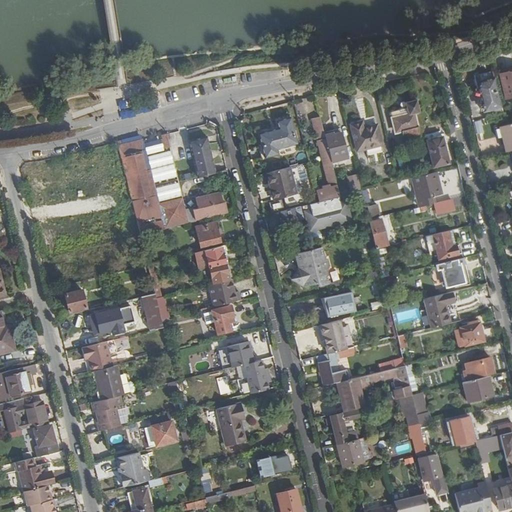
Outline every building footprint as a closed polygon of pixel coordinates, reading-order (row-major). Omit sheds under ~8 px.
[(103,0),(115,66),(116,74),(117,80),(118,87),(123,86),(129,85),(126,66),(114,0),(103,0)] [(484,111),(502,107),(493,70),(474,75),(484,111)] [(511,95),(511,71),(500,74),(506,97),(511,95)] [(419,112),(416,100),(405,103),(408,114),(391,118),(395,133),(402,132),(403,139),(419,136),(414,113),(419,112)] [(502,107),(492,109),(494,115),(503,113),(502,107)] [(424,134),(419,112),(414,113),(419,136),(424,134)] [(316,190),(318,201),(340,196),(331,162),(325,135),(320,116),(312,119),(328,184),(322,186),(323,188),(316,190)] [(280,129),(261,133),(266,158),(280,154),(278,150),(298,145),(291,118),(278,121),(280,129)] [(362,122),(350,125),(357,151),(382,145),(377,126),(364,129),(362,122)] [(511,123),(499,126),(506,152),(509,151),(511,150),(511,123)] [(334,133),(325,135),(331,162),(347,158),(340,128),(333,130),(334,133)] [(441,131),(424,135),(426,141),(443,137),(441,131)] [(190,141),(198,179),(209,177),(216,176),(208,137),(190,141)] [(443,137),(426,141),(432,168),(449,163),(443,137)] [(190,223),(185,199),(178,200),(164,204),(160,204),(152,170),(148,171),(145,160),(146,147),(122,152),(143,235),(190,223)] [(290,167),(271,172),(274,186),(271,186),(274,200),(297,194),(290,167)] [(458,168),(447,169),(448,179),(459,178),(458,168)] [(419,207),(433,203),(431,198),(442,195),(436,172),(412,178),(419,207)] [(350,180),(353,193),(362,191),(359,177),(350,180)] [(220,192),(197,199),(198,209),(192,209),(195,222),(228,212),(225,201),(223,202),(220,192)] [(164,204),(178,200),(173,194),(170,194),(167,195),(165,197),(164,204)] [(318,201),(286,209),(284,210),(282,210),(284,220),(308,214),(311,228),(322,225),(322,222),(329,220),(330,223),(348,219),(342,195),(340,196),(318,201)] [(454,209),(451,199),(435,203),(437,214),(454,209)] [(269,203),(272,213),(282,210),(284,210),(282,200),(269,203)] [(370,219),(381,216),(377,204),(367,207),(370,219)] [(369,222),(373,234),(376,248),(387,245),(381,219),(369,222)] [(215,222),(197,226),(201,246),(220,241),(215,222)] [(451,242),(448,230),(433,234),(425,236),(429,251),(437,249),(440,263),(460,258),(459,254),(457,245),(452,246),(451,242)] [(373,234),(366,235),(370,250),(376,248),(373,234)] [(224,245),(204,250),(208,266),(228,262),(224,245)] [(322,247),(296,253),(298,264),(302,266),(303,271),(300,271),(295,280),(304,285),(304,286),(319,283),(319,286),(330,283),(328,272),(331,267),(329,258),(325,259),(322,247)] [(458,263),(458,259),(436,264),(438,270),(442,269),(446,287),(465,282),(460,263),(458,263)] [(228,262),(208,266),(213,283),(232,279),(228,262)] [(292,278),(295,280),(300,271),(303,271),(302,266),(298,264),(299,267),(292,278)] [(383,277),(375,280),(378,291),(386,289),(383,277)] [(213,283),(209,285),(215,306),(241,300),(239,291),(236,292),(233,279),(232,279),(213,283)] [(66,293),(71,311),(89,307),(84,289),(66,293)] [(325,298),(329,317),(357,310),(352,291),(325,298)] [(452,291),(424,298),(431,327),(460,320),(452,291)] [(164,322),(158,297),(157,293),(143,296),(151,325),(164,322)] [(380,300),(371,302),(372,309),(381,307),(380,300)] [(212,312),(215,324),(217,334),(232,330),(231,323),(235,322),(231,305),(211,310),(212,312)] [(130,307),(115,310),(119,329),(112,330),(113,334),(124,331),(122,322),(133,319),(130,307)] [(97,315),(101,333),(112,330),(119,329),(115,310),(97,315)] [(0,342),(13,340),(11,333),(6,334),(2,312),(0,312),(0,342)] [(13,340),(16,339),(13,329),(9,330),(5,312),(2,312),(6,334),(11,333),(13,340)] [(208,326),(215,324),(212,312),(205,314),(208,326)] [(339,319),(320,324),(327,353),(347,349),(339,319)] [(472,321),(473,324),(453,329),(458,346),(484,340),(478,319),(472,321)] [(167,347),(162,326),(152,329),(138,333),(143,353),(167,347)] [(403,334),(398,336),(401,348),(406,346),(403,334)] [(0,356),(20,352),(16,339),(13,340),(16,349),(0,352),(0,356)] [(106,339),(82,346),(88,369),(112,362),(106,339)] [(0,352),(16,349),(13,340),(0,342),(0,352)] [(220,349),(224,368),(244,363),(254,361),(249,340),(226,346),(227,348),(220,349)] [(327,353),(316,356),(323,385),(338,381),(347,379),(345,369),(338,371),(336,364),(341,363),(341,358),(357,355),(355,346),(347,349),(327,353)] [(488,375),(495,374),(490,357),(465,363),(467,370),(463,371),(466,381),(488,375)] [(254,361),(244,363),(251,393),(270,388),(267,380),(264,367),(262,359),(254,361)] [(125,393),(118,364),(95,369),(103,399),(122,394),(125,393)] [(400,397),(412,394),(405,365),(393,367),(395,374),(396,377),(397,381),(395,383),(397,389),(393,390),(395,398),(400,397)] [(31,393),(25,367),(0,373),(0,394),(1,400),(31,393)] [(393,367),(354,377),(357,387),(371,384),(370,380),(395,374),(393,367)] [(493,395),(488,375),(466,381),(462,382),(467,401),(493,395)] [(347,379),(338,381),(345,411),(358,408),(362,407),(357,387),(354,377),(347,379)] [(427,411),(422,392),(412,394),(417,414),(427,411)] [(101,430),(122,424),(118,407),(125,405),(122,394),(103,399),(93,401),(95,411),(98,410),(100,422),(99,422),(101,430)] [(409,426),(419,423),(417,414),(412,394),(400,397),(404,417),(406,416),(409,426)] [(186,395),(181,396),(184,410),(189,408),(186,395)] [(28,428),(49,423),(43,400),(34,402),(32,396),(0,405),(0,410),(4,410),(10,433),(21,430),(28,428)] [(241,403),(216,409),(225,446),(246,441),(241,420),(245,419),(241,403)] [(189,408),(184,410),(184,411),(191,439),(196,438),(189,408)] [(338,444),(348,441),(343,421),(360,417),(358,408),(345,411),(330,415),(331,420),(337,444),(338,444)] [(417,414),(419,423),(432,420),(429,411),(427,411),(417,414)] [(454,438),(463,436),(463,433),(473,431),(469,416),(450,421),(454,438)] [(160,444),(164,421),(152,424),(157,445),(160,444)] [(172,421),(164,421),(160,444),(177,440),(172,421)] [(511,431),(511,422),(497,426),(499,434),(500,434),(511,431)] [(413,437),(417,454),(426,452),(422,435),(419,423),(409,426),(408,426),(411,437),(413,437)] [(157,445),(152,424),(146,426),(152,446),(157,445)] [(39,457),(58,452),(52,426),(35,431),(39,446),(36,447),(39,457)] [(509,469),(511,467),(511,431),(500,434),(503,447),(506,460),(509,469)] [(422,435),(426,452),(431,451),(427,434),(422,435)] [(503,447),(500,434),(499,434),(475,440),(478,451),(478,453),(488,451),(503,447)] [(363,461),(357,439),(348,441),(338,444),(343,466),(363,461)] [(475,440),(456,445),(459,455),(478,451),(475,440)] [(144,468),(141,451),(121,456),(123,467),(125,473),(122,474),(124,485),(147,480),(151,479),(150,471),(144,468)] [(478,453),(481,464),(490,461),(488,451),(478,453)] [(442,475),(436,453),(418,457),(424,481),(430,480),(431,484),(434,484),(437,495),(448,492),(444,475),(442,475)] [(279,473),(292,469),(288,455),(277,458),(276,455),(270,456),(272,467),(274,474),(279,473)] [(49,485),(54,484),(51,471),(45,472),(42,473),(41,470),(40,466),(38,466),(36,467),(34,458),(16,462),(19,471),(20,471),(25,491),(49,485)] [(199,468),(203,492),(212,491),(208,467),(199,468)] [(481,511),(492,509),(485,481),(477,483),(478,487),(455,493),(459,511),(481,511)] [(511,482),(493,488),(498,509),(511,505),(511,482)] [(32,505),(51,500),(50,494),(51,493),(49,485),(25,491),(29,506),(32,505)] [(254,485),(230,491),(231,495),(255,489),(254,485)] [(126,491),(131,510),(152,506),(148,486),(126,491)] [(301,511),(297,489),(277,493),(281,511),(301,511)] [(230,491),(206,497),(206,498),(208,505),(223,501),(225,508),(234,506),(230,491)] [(424,511),(429,511),(425,493),(394,501),(395,504),(396,511),(424,511)] [(208,505),(206,498),(195,501),(196,506),(196,508),(208,505)] [(58,511),(57,506),(55,506),(53,500),(51,500),(32,505),(34,511),(58,511)]
